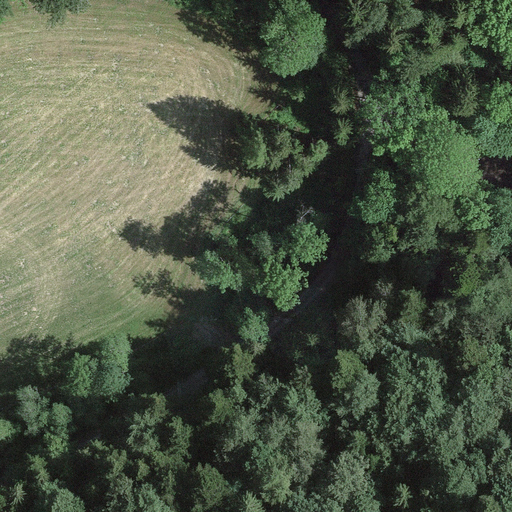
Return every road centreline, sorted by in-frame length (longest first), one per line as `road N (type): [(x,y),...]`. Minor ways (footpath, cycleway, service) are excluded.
road 1 (track): [(379,103),(363,209),(341,264),(319,292),(195,385),(0,494)]
road 2 (unclassified): [(317,0),(394,124),(425,150),(467,167)]
